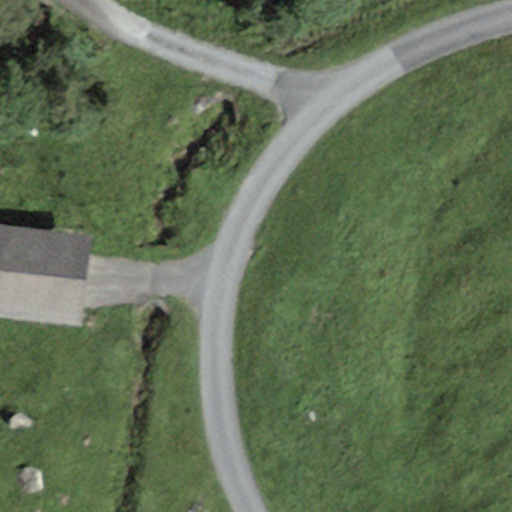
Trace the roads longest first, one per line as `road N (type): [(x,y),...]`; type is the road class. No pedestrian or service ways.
road 1 (track): [(326,99),(129,28),(105,0)]
road 2 (track): [(216,285),(95,278)]
